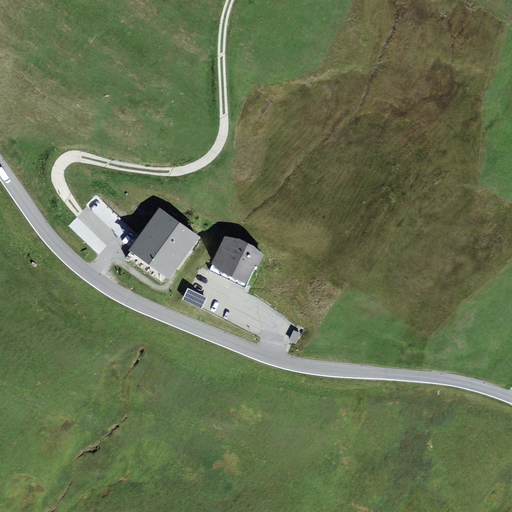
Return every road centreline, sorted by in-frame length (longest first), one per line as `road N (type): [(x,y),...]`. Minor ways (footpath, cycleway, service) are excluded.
road 1 (tertiary): [(0,168),(77,266),(145,307),(276,359),(448,380),(511,398)]
road 2 (track): [(230,0),(221,48),(223,133),(212,155),(171,171),(81,156),(58,167),(67,198),(110,244),(89,275)]
